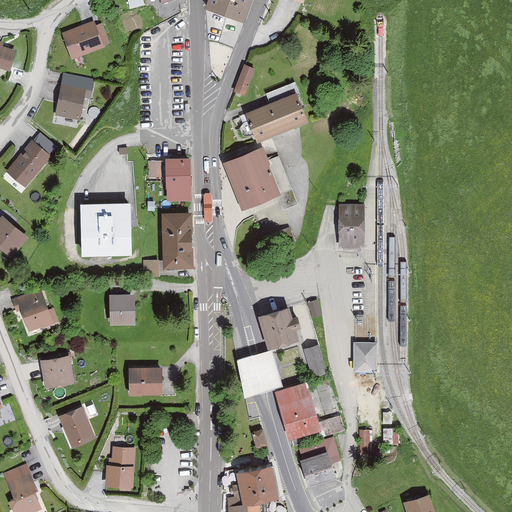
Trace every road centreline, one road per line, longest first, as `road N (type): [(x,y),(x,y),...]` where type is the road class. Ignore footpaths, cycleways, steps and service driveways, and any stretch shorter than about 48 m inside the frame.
road 1 (residential): [(0,330),(46,452),(78,501),(208,510)]
road 2 (secondary): [(208,510),(214,261)]
road 3 (secondary): [(258,364),(305,511)]
road 4 (secondary): [(205,135),(260,0)]
road 5 (secondary): [(195,0),(205,135)]
road 6 (residential): [(51,21),(33,85),(0,134)]
